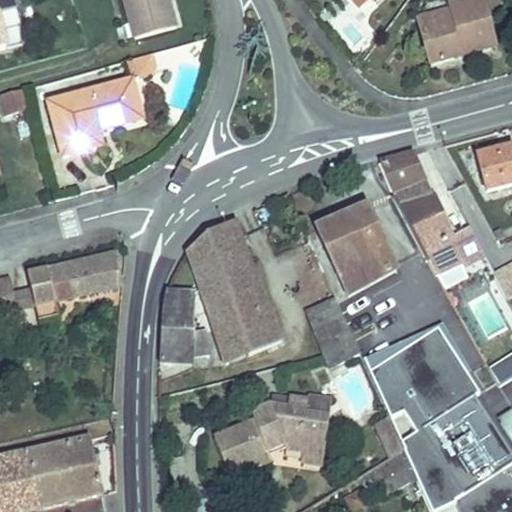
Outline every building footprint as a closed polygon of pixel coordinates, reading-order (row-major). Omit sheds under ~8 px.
[(176,28),(168,0),(122,0),(134,39),(176,28)] [(353,0),(360,8),(369,0),(371,0),(375,4),(379,0),(353,0)] [(453,18),(419,28),(429,66),(497,48),(483,0),(472,0),(450,7),(452,11),(453,18)] [(0,51),(27,45),(17,9),(0,13),(0,51)] [(452,11),(417,20),(419,28),(453,18),(452,11)] [(132,82),(133,82),(141,79),(157,68),(154,57),(127,65),(132,82)] [(133,82),(132,82),(48,105),(62,158),(102,148),(98,134),(143,122),(133,82)] [(0,114),(3,121),(30,110),(21,88),(0,96),(0,114)] [(511,160),(511,149),(502,152),(505,162),(511,160)] [(511,160),(505,162),(502,152),(478,159),(487,194),(511,187),(511,160)] [(393,199),(397,207),(434,198),(416,156),(382,165),(395,198),(393,199)] [(291,205),(284,189),(268,197),(275,213),(291,205)] [(453,241),(434,198),(397,207),(426,263),(427,262),(436,277),(463,265),(465,270),(484,259),(470,232),(453,241)] [(369,209),(361,213),(390,276),(398,272),(369,209)] [(340,276),(352,297),(390,276),(361,213),(318,231),(340,276)] [(267,305),(251,265),(236,224),(206,239),(189,250),(215,333),(239,325),(249,356),(283,342),(275,325),(267,305)] [(504,240),(500,233),(493,236),(497,243),(504,240)] [(123,288),(115,256),(9,281),(16,313),(37,308),(123,288)] [(507,305),(511,301),(511,268),(494,278),(507,305)] [(171,309),(164,313),(161,367),(194,355),(194,359),(211,358),(208,331),(195,333),(197,294),(180,303),(177,297),(168,302),(171,309)] [(326,358),(357,345),(338,301),(309,313),(326,358)] [(37,308),(16,313),(20,328),(40,323),(37,308)] [(215,333),(225,366),(249,356),(239,325),(215,333)] [(330,371),(363,357),(357,345),(326,358),(330,371)] [(194,359),(194,355),(161,367),(193,368),(194,359)] [(511,355),(487,372),(498,388),(511,379),(511,355)] [(290,400),(274,398),(273,406),(273,408),(288,411),(290,400)] [(269,459),(268,457),(266,451),(284,446),(286,452),(303,454),(302,465),(324,468),(330,420),(309,417),(310,403),(290,400),(288,411),(273,408),(273,406),(250,412),(253,421),(213,432),(224,472),(269,459)] [(309,417),(330,420),(333,403),(311,400),(310,403),(309,417)] [(511,409),(498,418),(501,422),(511,415),(511,409)] [(511,415),(501,422),(511,439),(511,415)] [(393,459),(405,451),(392,422),(382,427),(389,443),(386,444),(393,459)] [(91,441),(0,462),(0,480),(7,511),(47,511),(105,498),(91,441)] [(284,446),(266,451),(268,457),(286,452),(284,446)] [(388,495),(417,479),(406,453),(405,451),(393,459),(373,471),(388,495)] [(449,495),(455,503),(501,473),(495,465),(449,495)] [(511,511),(511,466),(501,473),(455,503),(457,511),(511,511)]
